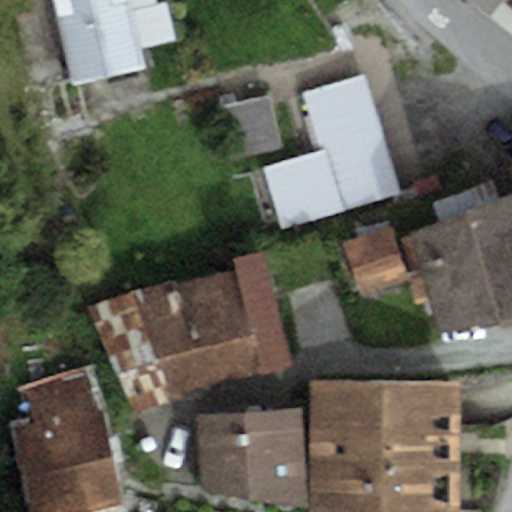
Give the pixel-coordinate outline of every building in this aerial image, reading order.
[(129,0),(51,0),(70,88),(144,72),(129,0)] [(401,195),(365,76),(302,95),(319,152),(261,170),(280,232),(401,195)] [(282,150),(269,98),(219,110),(232,163),(282,150)] [(511,166),(490,173),(500,200),(511,195),(511,166)] [(439,338),(511,322),(511,195),(500,200),(412,234),(439,338)] [(391,225),(343,244),(356,293),(407,279),(391,225)] [(235,271),(87,308),(133,413),(290,372),(263,251),(232,258),(235,271)] [(9,425),(11,432),(27,511),(99,511),(122,507),(102,413),(101,407),(97,407),(96,402),(86,366),(20,389),(32,421),(9,425)] [(309,506),(309,511),(460,511),(462,385),(311,384),(311,410),(309,506)] [(309,506),(311,410),(193,417),(201,486),(269,506),(309,506)]
